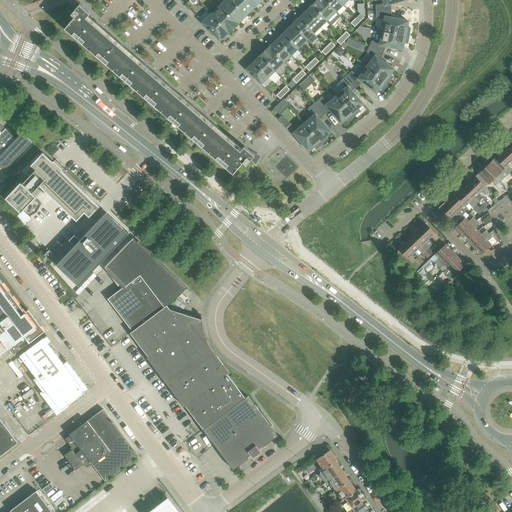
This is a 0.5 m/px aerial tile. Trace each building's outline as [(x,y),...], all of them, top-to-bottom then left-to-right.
[(246,15),(231,0),(226,0),(220,6),(238,24),(239,24),(238,23),(246,15)] [(255,7),(248,0),(231,0),(246,15),(255,7)] [(336,11),(326,0),(316,0),(311,6),(326,21),(331,26),(341,16),(336,11)] [(343,5),(338,0),(326,0),(336,11),(343,5)] [(404,0),(383,0),(384,3),(376,6),(376,11),(391,11),(390,4),(404,0)] [(242,152),(85,16),(88,11),(77,1),(72,6),(75,9),(71,14),(75,17),(66,27),(73,33),(71,35),(82,44),(83,42),(97,54),(96,56),(106,65),(107,63),(114,68),(121,75),(120,76),(130,85),(131,83),(145,95),(143,97),(154,106),(155,104),(169,116),(167,118),(178,127),(179,125),(193,136),(191,138),(198,144),(202,147),(203,145),(217,157),(215,159),(226,168),(227,166),(234,172),(243,162),(246,165),(251,160),(254,163),(258,158),(246,148),(242,152)] [(238,24),(220,6),(212,14),(230,33),(238,24)] [(326,21),(311,6),(312,6),(306,12),(320,27),(326,21)] [(407,28),(408,21),(391,18),(391,11),(376,11),(377,17),(385,18),(382,31),(409,36),(410,29),(407,28)] [(320,27),(306,12),(299,18),(313,33),(320,27)] [(230,33),(212,14),(203,23),(220,41),(229,32),(229,33),(230,33)] [(359,22),(364,17),(360,14),(356,18),(359,22)] [(313,33),(299,18),(293,25),(307,39),(313,33)] [(355,27),(359,22),(356,18),(351,23),(355,27)] [(307,39),(293,25),(283,34),(297,49),(307,39)] [(345,40),(350,35),(346,31),(341,36),(345,40)] [(407,43),(409,36),(382,31),(380,43),(372,42),(370,47),(383,53),(386,46),(403,49),(404,42),(407,43)] [(297,49),(283,34),(277,40),(291,55),(297,49)] [(340,45),(345,40),(341,36),(337,41),(340,45)] [(291,55),(277,40),(271,46),(270,45),(269,46),(284,61),(291,55)] [(330,50),(335,46),(331,42),(326,47),(330,50)] [(284,61),(269,46),(260,55),(275,71),(284,61)] [(325,55),(330,50),(326,47),(322,51),(325,55)] [(394,69),(380,59),(383,53),(370,47),(367,52),(374,57),(367,67),(388,83),(392,77),(390,75),(394,69)] [(275,71),(260,55),(259,56),(260,57),(254,62),(268,77),(272,81),(278,75),(275,71)] [(314,66),(319,61),(315,58),(310,62),(314,66)] [(268,77),(254,62),(247,69),(265,88),(272,81),(268,77)] [(309,71),(314,66),(310,62),(306,67),(309,71)] [(388,83),(367,67),(359,77),(352,72),(348,75),(357,86),(362,82),(377,93),(381,87),(384,89),(388,83)] [(301,79),(306,74),(302,70),(297,75),(301,79)] [(296,83),(301,79),(297,75),(293,79),(296,83)] [(363,104),(352,91),(357,86),(348,75),(341,81),(346,87),(337,96),(354,116),(360,111),(358,108),(363,104)] [(285,94),(290,90),(286,86),(281,91),(285,94)] [(280,99),(285,94),(281,91),(276,95),(280,99)] [(354,116),(337,96),(327,104),(322,97),(315,103),(324,114),(330,109),(341,123),(347,118),(349,120),(354,116)] [(280,114),(289,106),(283,100),(275,108),(280,114)] [(330,132),(319,119),(324,114),(315,103),(308,109),(314,115),(304,124),(322,144),(327,139),(325,136),(330,132)] [(2,167),(3,167),(4,167),(5,167),(7,166),(8,166),(9,165),(10,165),(11,164),(32,142),(21,132),(22,133),(16,139),(13,136),(0,122),(0,166),(0,167),(2,167)] [(322,144),(304,124),(293,133),(309,151),(314,146),(316,148),(322,144)] [(511,147),(509,145),(502,151),(511,161),(511,147)] [(511,162),(511,161),(502,151),(495,158),(510,173),(511,170),(511,168),(509,166),(511,162)] [(21,182),(6,198),(13,205),(21,212),(34,199),(36,197),(32,193),(37,187),(39,185),(46,192),(77,221),(84,212),(89,217),(95,211),(99,207),(85,193),(53,162),(43,153),(25,172),(29,175),(30,176),(23,184),(22,183),(21,182)] [(510,173),(495,158),(486,167),(500,182),(510,173)] [(500,182),(486,167),(479,174),(476,177),(486,188),(493,181),(497,185),(500,182)] [(486,188),(476,177),(469,184),(479,195),(483,191),(487,196),(490,192),(486,188)] [(479,195),(469,184),(463,190),(477,205),(483,199),(479,195)] [(477,205),(463,190),(456,196),(466,207),(470,203),(479,213),(482,210),(480,208),(477,205)] [(466,207),(456,196),(455,195),(449,201),(463,216),(466,213),(464,211),(468,208),(466,207)] [(463,216),(449,201),(447,203),(446,202),(440,208),(440,209),(439,210),(439,211),(435,214),(442,221),(445,217),(449,221),(455,215),(460,219),(463,216)] [(106,214),(57,266),(78,287),(128,235),(106,214)] [(462,235),(477,221),(474,218),(470,222),(467,218),(456,228),(462,235)] [(479,231),(476,228),(480,224),(477,221),(462,235),(469,241),(479,231)] [(440,238),(426,224),(426,223),(419,230),(429,240),(432,237),(436,241),(440,238)] [(474,248),(489,234),(490,233),(487,230),(487,231),(484,227),(479,231),(469,241),(474,248)] [(425,244),(429,240),(419,230),(412,236),(426,251),(429,248),(425,244)] [(492,245),(489,242),(493,237),(490,233),(489,234),(474,248),(482,255),(492,245)] [(426,251),(412,236),(405,243),(415,253),(419,250),(423,254),(426,251)] [(184,287),(137,242),(133,238),(129,242),(105,268),(125,286),(108,299),(132,331),(166,305),(167,305),(169,303),(184,287)] [(412,256),(415,253),(405,243),(399,249),(413,264),(416,261),(412,256)] [(437,265),(452,251),(446,245),(436,254),(439,258),(434,262),(437,265)] [(57,257),(49,250),(44,255),(52,262),(57,257)] [(444,272),(458,258),(452,251),(437,265),(444,272)] [(450,279),(465,265),(458,258),(444,272),(450,279)] [(25,312),(0,279),(0,352),(7,347),(13,355),(35,338),(36,338),(45,331),(29,310),(25,312)] [(148,357),(198,319),(170,309),(167,305),(166,305),(132,331),(130,333),(148,357)] [(165,382),(211,348),(209,345),(208,344),(207,341),(206,338),(205,336),(204,333),(204,332),(203,329),(202,325),(202,322),(202,321),(202,319),(202,316),(201,316),(201,320),(198,319),(148,357),(147,358),(165,382)] [(89,389),(70,364),(66,367),(49,344),(52,341),(48,335),(20,356),(36,377),(33,380),(37,385),(44,393),(46,391),(61,411),(85,392),(89,389)] [(184,407),(185,405),(227,374),(228,373),(229,373),(213,352),(212,350),(211,348),(165,382),(184,407)] [(203,429),(245,398),(227,374),(185,405),(203,429)] [(203,429),(203,430),(211,439),(215,445),(233,470),(248,458),(247,457),(251,454),(251,456),(253,458),(261,452),(259,450),(259,448),(262,446),(263,447),(278,436),(272,428),(269,424),(262,415),(248,396),(246,397),(245,398),(203,429)] [(89,420),(70,434),(70,435),(65,439),(73,449),(64,455),(76,470),(84,464),(87,467),(92,464),(105,481),(139,456),(104,409),(89,420)] [(0,456),(18,443),(0,418),(0,456)] [(317,459),(324,470),(336,461),(337,460),(330,450),(317,459)] [(325,481),(328,482),(330,480),(343,471),(336,461),(324,470),(321,472),(320,475),(325,481)] [(330,480),(336,490),(349,481),(343,471),(330,480)] [(336,490),(343,499),(356,490),(349,481),(336,490)] [(54,486),(51,483),(43,489),(46,492),(54,486)] [(342,500),(349,510),(366,499),(359,488),(356,490),(343,499),(342,500)] [(52,511),(37,491),(24,501),(32,511),(52,511)] [(349,510),(349,511),(363,511),(371,507),(366,499),(349,510)] [(176,511),(168,500),(164,504),(162,502),(159,505),(160,507),(152,511),(176,511)] [(32,511),(24,501),(11,510),(12,511),(32,511)]
